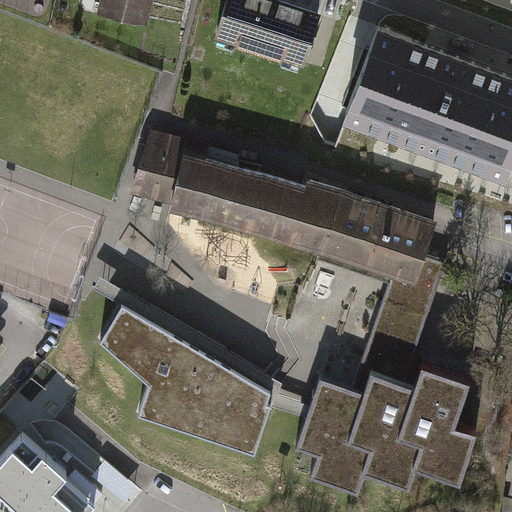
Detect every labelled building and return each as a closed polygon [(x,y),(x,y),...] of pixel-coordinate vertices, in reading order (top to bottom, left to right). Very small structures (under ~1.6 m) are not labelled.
[(151,0),(99,0),(98,10),(148,20),(151,0)] [(225,0),(215,32),(305,61),(323,8),(299,0),(225,0)] [(506,173),(511,156),(511,75),(379,26),(347,114),(506,173)] [(133,188),(173,198),(172,202),(230,217),(324,245),(327,235),(442,274),(447,260),(424,252),(434,220),(311,179),(309,186),(205,156),(207,144),(152,130),(133,188)] [(327,235),(324,245),(392,269),(382,300),(399,306),(397,310),(403,312),(401,317),(407,319),(396,352),(413,357),(442,274),(327,235)] [(122,302),(123,300),(240,370),(234,388),(271,401),(270,403),(307,415),(311,403),(247,382),(253,363),(109,278),(102,290),(122,302)] [(270,403),(271,401),(234,388),(240,370),(123,300),(122,302),(101,337),(150,380),(139,411),(255,449),(270,403)] [(382,300),(353,385),(366,389),(373,367),(406,378),(413,357),(396,352),(407,319),(401,317),(403,312),(397,310),(399,306),(382,300)] [(470,376),(422,360),(415,381),(406,378),(373,367),(366,389),(353,385),(321,373),(311,403),(307,415),(297,444),(318,451),(311,473),(359,489),(366,468),(410,483),(417,461),(460,476),(478,427),(455,420),(470,376)] [(24,433),(0,459),(0,504),(8,511),(88,511),(99,500),(24,433)]
